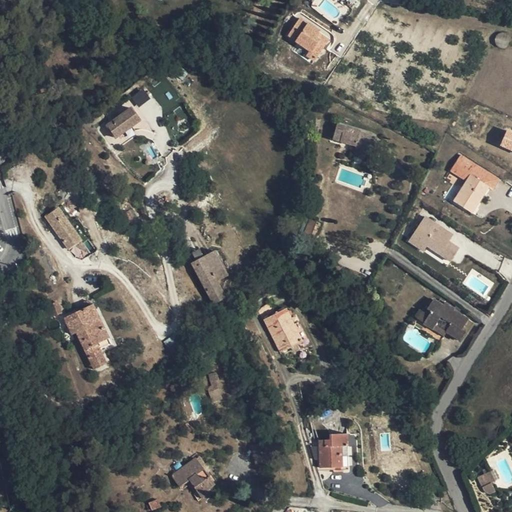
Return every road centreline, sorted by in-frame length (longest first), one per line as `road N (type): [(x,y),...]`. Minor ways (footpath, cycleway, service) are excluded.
road 1 (unknown): [(200,239),(172,185),(152,193),(175,305),(176,327),(162,329),(118,270),(66,258),(0,174)]
road 2 (residential): [(511,287),(438,420),(439,456),(463,511)]
